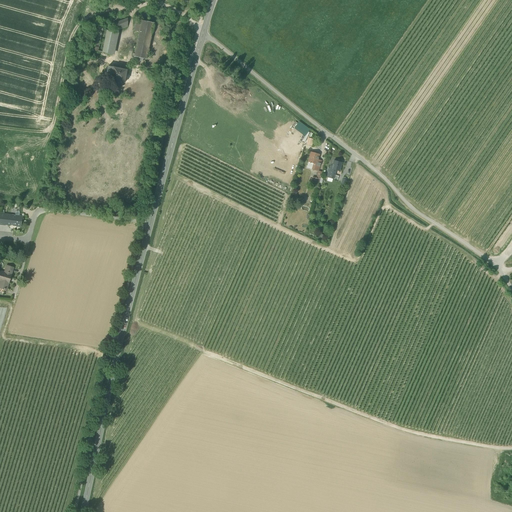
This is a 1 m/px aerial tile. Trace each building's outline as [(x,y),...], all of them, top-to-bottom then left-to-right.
[(114,24),(116,30),(125,26),(128,25),(128,19),(127,19),(114,24)] [(99,25),(98,30),(105,31),(107,21),(100,20),(99,25)] [(154,24),(142,21),(139,32),(133,60),(143,62),(143,59),(146,60),(154,24)] [(116,33),(105,31),(98,30),(93,51),(111,54),(116,33)] [(105,79),(124,83),(127,71),(108,67),(107,69),(106,69),(105,73),(106,74),(105,79)] [(308,130),(299,122),(295,127),(304,135),(308,130)] [(314,164),(316,165),(317,162),(318,160),(319,155),(311,152),(308,162),(314,164)] [(335,170),(339,172),(342,163),(334,161),(332,167),(332,169),(331,169),(334,170),(335,170)] [(312,170),(318,171),(319,171),(321,163),(317,162),(316,165),(314,164),(312,170)] [(331,169),(332,169),(330,169),(328,168),(326,177),(328,178),(333,179),(334,175),(335,170),(334,170),(331,169)] [(319,171),(317,178),(313,177),(311,183),(316,185),(318,186),(323,172),(319,171),(318,171),(319,171)] [(3,223),(10,224),(11,215),(4,215),(3,223)] [(16,226),(21,227),(22,219),(19,219),(20,216),(15,216),(11,215),(10,224),(16,225),(16,226)] [(511,227),(508,225),(494,247),(504,253),(511,238),(511,227)] [(0,268),(7,271),(8,268),(6,267),(5,267),(4,269),(0,268),(0,278),(0,279),(0,280),(0,285),(7,288),(13,269),(11,275),(10,275),(7,284),(8,284),(7,287),(2,285),(0,282),(2,281),(2,279),(0,277),(0,276),(0,268)] [(2,285),(7,287),(8,284),(7,284),(10,275),(11,275),(13,269),(8,268),(7,271),(0,268),(0,276),(0,277),(2,279),(2,281),(0,282),(2,285)]
